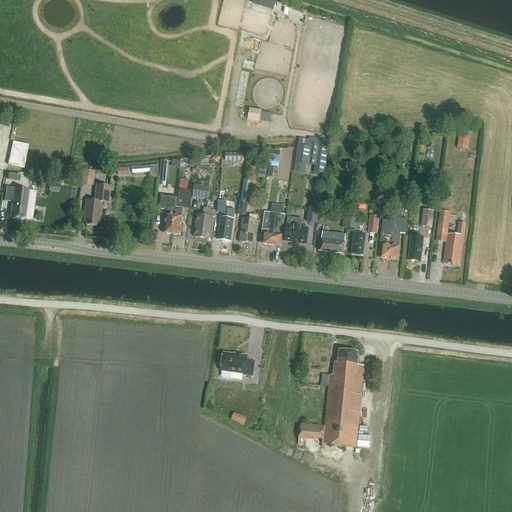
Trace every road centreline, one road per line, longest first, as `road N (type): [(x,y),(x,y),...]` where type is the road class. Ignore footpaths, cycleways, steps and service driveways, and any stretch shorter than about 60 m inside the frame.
road 1 (tertiary): [(511,299),(0,239)]
road 2 (unclassified): [(511,353),(0,300)]
